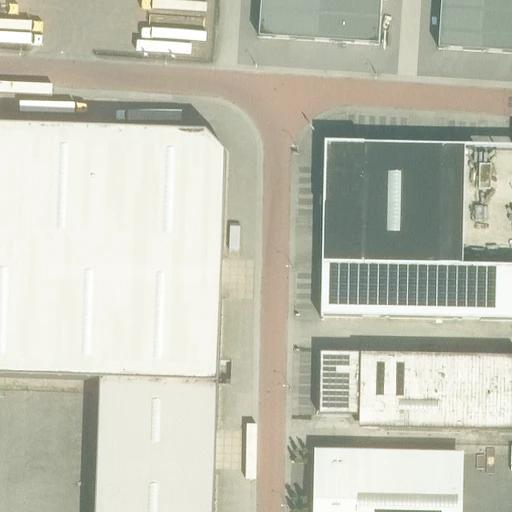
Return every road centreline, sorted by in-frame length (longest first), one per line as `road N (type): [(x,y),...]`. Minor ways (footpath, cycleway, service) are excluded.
road 1 (unclassified): [(271,511),(275,94)]
road 2 (unclassified): [(0,72),(275,94)]
road 3 (unclassified): [(275,94),(511,112)]
